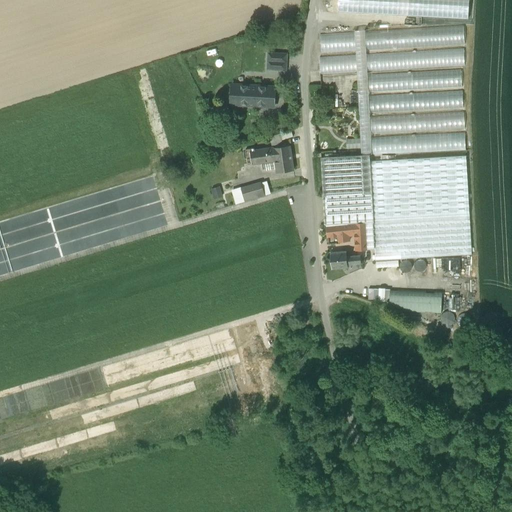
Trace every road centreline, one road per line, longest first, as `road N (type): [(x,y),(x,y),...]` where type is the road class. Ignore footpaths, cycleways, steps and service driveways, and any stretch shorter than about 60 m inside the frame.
road 1 (unclassified): [(317,0),(302,66),(320,326),(373,511)]
road 2 (track): [(483,511),(500,443),(392,394),(320,326)]
